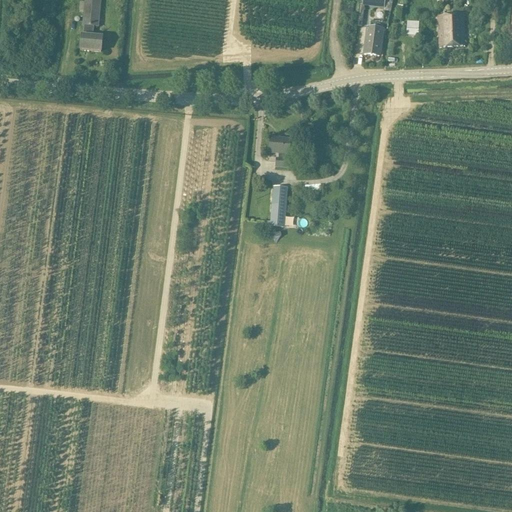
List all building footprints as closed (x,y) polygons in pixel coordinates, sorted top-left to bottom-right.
[(84,0),(82,27),(84,27),(83,36),(82,35),(80,51),(101,53),(103,38),(94,37),(95,28),(99,28),(101,0),(84,0)] [(362,0),(362,7),(383,9),(383,12),(390,13),(392,0),(362,0)] [(352,18),(353,11),(342,10),(341,17),(352,18)] [(464,15),(437,16),(438,49),(465,48),(464,15)] [(407,21),(406,35),(418,36),(419,22),(407,21)] [(383,30),(383,24),(369,22),(369,28),(367,28),(363,55),(380,57),(383,30)] [(295,140),(269,138),(268,154),(294,156),(295,140)] [(285,212),(285,201),(286,189),(274,188),(271,217),(272,217),(271,224),(283,225),(284,218),(284,215),(286,215),(287,212),(285,212)]
